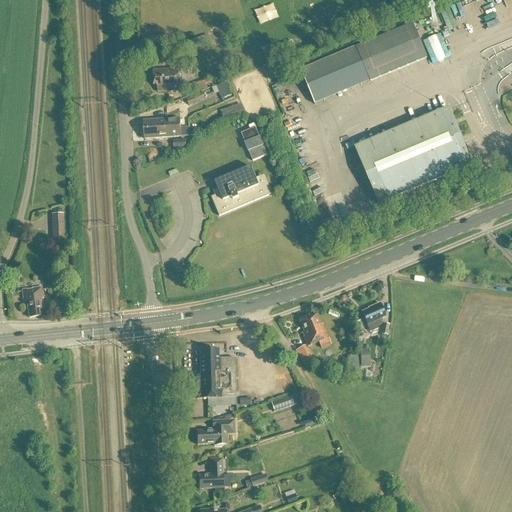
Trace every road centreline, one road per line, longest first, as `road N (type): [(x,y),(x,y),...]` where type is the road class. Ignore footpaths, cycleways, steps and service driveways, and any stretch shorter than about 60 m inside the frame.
road 1 (primary): [(153,325),(306,290),(511,205)]
road 2 (unclassified): [(151,311),(148,270),(126,208),(116,0)]
road 3 (unclassified): [(0,275),(29,173),(44,0)]
road 4 (track): [(266,319),(380,511)]
road 5 (track): [(74,333),(85,511)]
road 6 (tertiary): [(166,511),(154,337)]
road 7 (primary): [(1,340),(153,325)]
